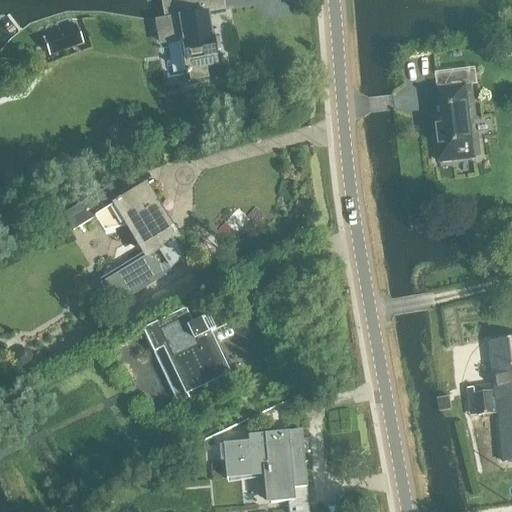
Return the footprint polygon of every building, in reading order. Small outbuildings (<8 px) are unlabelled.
[(160,0),(164,21),(157,22),(160,43),(182,39),(189,80),(206,77),(205,73),(207,73),(206,68),(217,66),(214,51),(220,50),(217,31),(214,31),(213,26),(208,27),(206,13),(224,10),(222,0),(160,0)] [(50,55),(81,44),(75,26),(43,38),(50,55)] [(438,131),(433,132),(436,154),(445,153),(453,152),(453,154),(454,159),(478,156),(476,136),(471,136),(469,122),(474,121),(470,86),(437,90),(440,117),(437,117),(437,124),(438,131)] [(116,126),(104,132),(117,158),(129,152),(116,126)] [(73,208),(63,214),(73,231),(82,225),(95,217),(103,232),(130,226),(141,245),(145,251),(147,255),(100,283),(114,306),(163,276),(180,257),(171,242),(178,238),(167,221),(162,213),(157,204),(145,186),(145,185),(119,200),(112,188),(110,185),(73,208)] [(175,401),(229,375),(210,333),(214,331),(207,317),(191,324),(184,310),(141,330),(175,401)] [(494,391),(472,394),(474,405),(475,417),(497,414),(503,462),(511,460),(511,338),(488,341),(491,367),(494,391)] [(12,355),(11,361),(15,367),(22,368),(31,362),(32,356),(29,350),(22,349),(12,355)] [(439,412),(450,410),(448,396),(437,398),(439,412)] [(287,510),(308,508),(301,431),(247,436),(247,442),(222,444),(225,478),(267,475),(269,504),(287,502),(287,510)]
